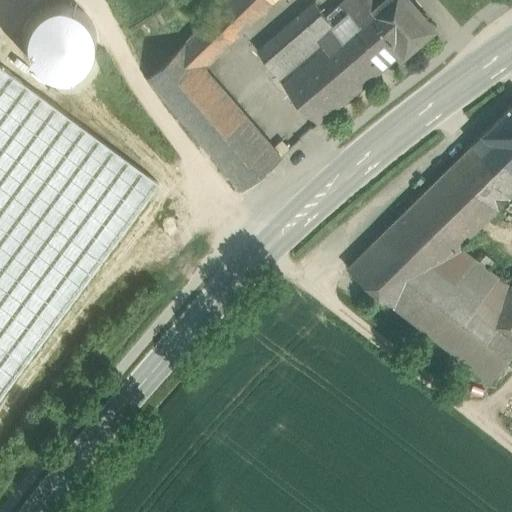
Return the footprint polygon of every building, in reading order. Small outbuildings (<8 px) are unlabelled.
[(248,0),(227,0),(203,24),(223,48),(260,13),(248,0)] [(271,1),(270,0),(248,0),(260,13),(272,2),(271,1)] [(404,53),(357,0),(342,0),(325,15),(375,75),(377,76),(404,53)] [(411,0),(384,0),(382,1),(381,0),(357,0),(404,53),(435,27),(411,0)] [(314,1),(257,50),(318,122),(375,75),(325,15),(314,1)] [(223,48),(203,24),(183,43),(203,66),(223,48)] [(203,66),(183,43),(148,77),(244,189),(281,157),(203,66)] [(0,66),(0,396),(158,183),(0,66)] [(511,105),(473,144),(511,169),(511,105)] [(511,169),(473,144),(383,233),(433,272),(459,247),(511,194),(511,169)] [(433,272),(383,233),(347,268),(398,307),(433,272)] [(511,288),(459,247),(433,272),(511,333),(511,288)] [(511,353),(511,333),(433,272),(398,307),(491,380),(511,353)]
